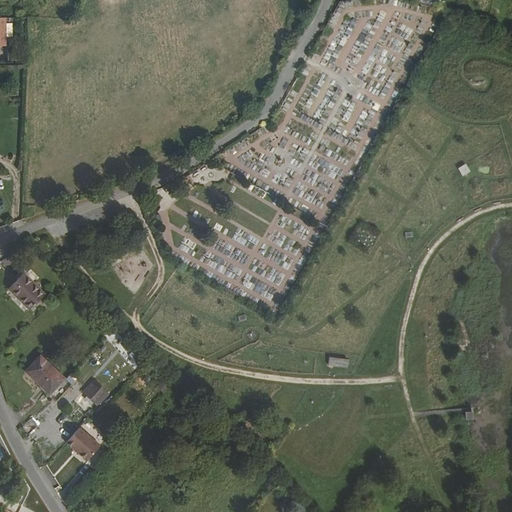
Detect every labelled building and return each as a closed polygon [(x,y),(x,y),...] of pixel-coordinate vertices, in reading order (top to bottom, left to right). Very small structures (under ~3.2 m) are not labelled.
[(0,49),(8,49),(8,21),(0,21),(0,49)] [(465,162),(457,166),(461,175),(469,170),(465,162)] [(27,273),(11,289),(31,311),(47,296),(27,273)] [(347,366),(347,356),(328,355),(327,365),(347,366)] [(39,356),(24,371),(43,390),(58,376),(39,356)] [(89,365),(85,361),(74,372),(78,377),(89,365)] [(58,376),(43,390),(46,395),(62,380),(58,376)] [(82,389),(96,405),(110,393),(96,377),(82,389)] [(86,460),(106,436),(84,418),(64,442),(86,460)]
